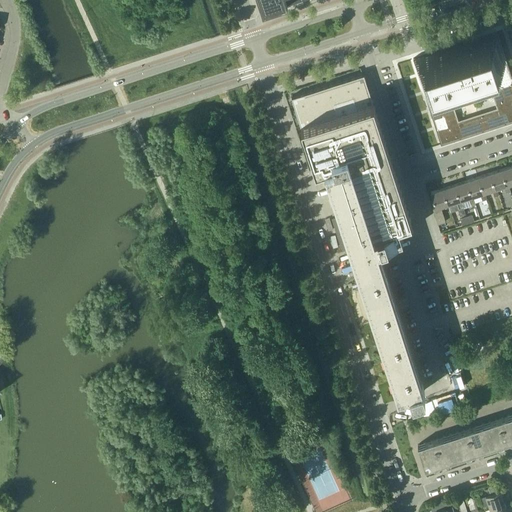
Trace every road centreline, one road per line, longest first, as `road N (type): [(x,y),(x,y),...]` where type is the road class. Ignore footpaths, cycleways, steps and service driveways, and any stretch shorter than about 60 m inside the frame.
road 1 (residential): [(402,500),(262,64)]
road 2 (secondary): [(255,38),(54,103),(16,125)]
road 3 (residential): [(361,32),(409,171),(511,138)]
road 4 (secondary): [(32,144),(262,64)]
